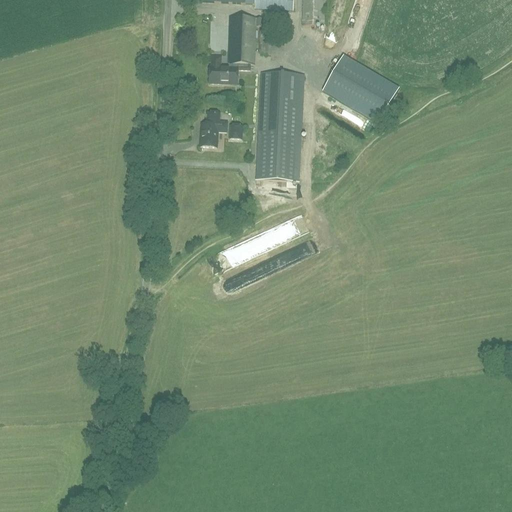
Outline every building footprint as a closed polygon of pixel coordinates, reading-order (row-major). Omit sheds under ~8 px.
[(293,13),(293,0),(196,0),(197,3),(255,6),(254,11),(293,13)] [(324,29),(325,0),(303,0),(302,27),(324,29)] [(211,57),(211,68),(210,68),(209,85),(221,86),(221,85),(237,85),(238,65),(254,66),(256,28),(263,28),(263,20),(229,19),(228,70),(222,70),(222,58),(211,57)] [(271,57),(272,32),(259,32),(258,56),(271,57)] [(399,91),(343,58),(323,93),(378,126),(399,91)] [(303,111),(304,77),(261,75),(256,181),(299,183),(329,185),(333,114),(303,111)] [(227,124),(219,124),(219,115),(208,114),(207,126),(201,126),(200,149),(216,150),(217,133),(226,134),(227,124)] [(230,128),(229,141),(241,142),(242,128),(230,128)]
